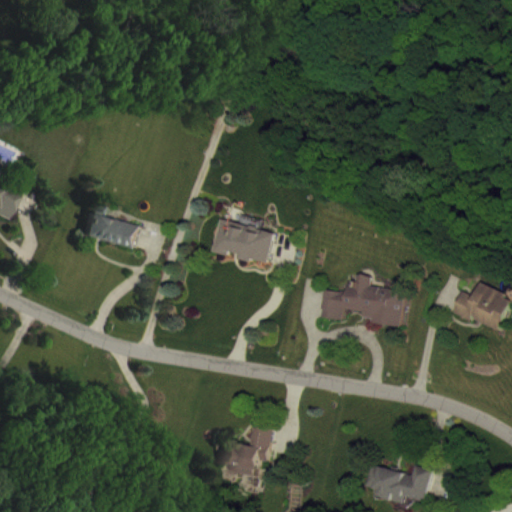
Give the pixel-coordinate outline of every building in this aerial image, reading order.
[(0,228),(15,235),(26,208),(17,204),(18,202),(0,195),(6,183),(0,180),(0,228)] [(144,264),(151,239),(96,224),(90,249),(144,264)] [(239,270),(239,269),(262,274),(262,273),(278,277),(285,246),(232,233),(224,266),(239,270)] [(416,304),(381,300),(382,290),(367,288),(365,298),(358,298),(357,306),(334,303),(330,331),(352,334),(354,323),(374,326),(373,334),(411,339),(416,304)] [(511,304),(493,297),(488,310),(475,305),(466,326),(511,345),(511,304)] [(286,442),(266,439),(264,457),(242,454),(242,460),(233,459),(230,477),(242,479),(241,487),(271,491),(273,474),(281,475),(286,442)] [(380,500),(393,503),(391,511),(395,511),(417,511),(417,510),(424,511),(437,511),(445,483),(427,479),(425,488),(385,478),(380,500)]
